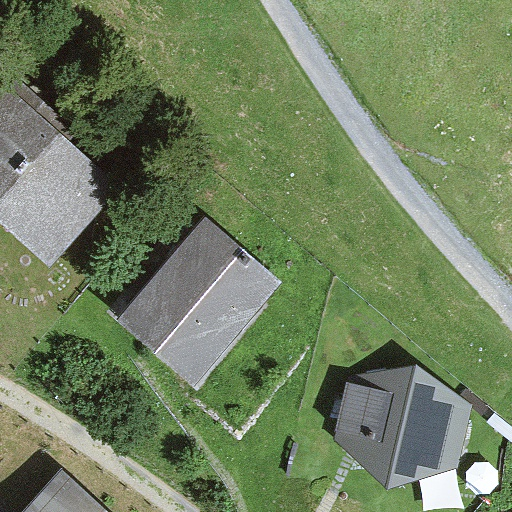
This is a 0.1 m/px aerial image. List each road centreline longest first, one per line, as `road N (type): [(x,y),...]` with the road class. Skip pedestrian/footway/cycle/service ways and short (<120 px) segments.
road 1 (track): [(272,0),(379,163),(511,298)]
road 2 (track): [(174,511),(0,390)]
